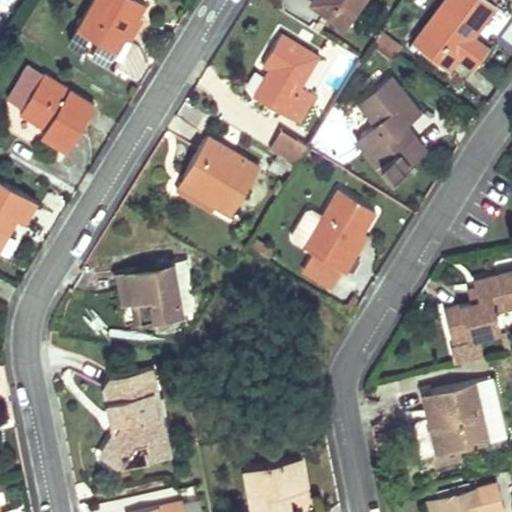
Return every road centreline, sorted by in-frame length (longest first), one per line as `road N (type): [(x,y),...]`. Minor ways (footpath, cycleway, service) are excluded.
road 1 (residential): [(219,0),(33,309),(29,371),(57,511)]
road 2 (residential): [(511,104),(343,375),(363,511)]
